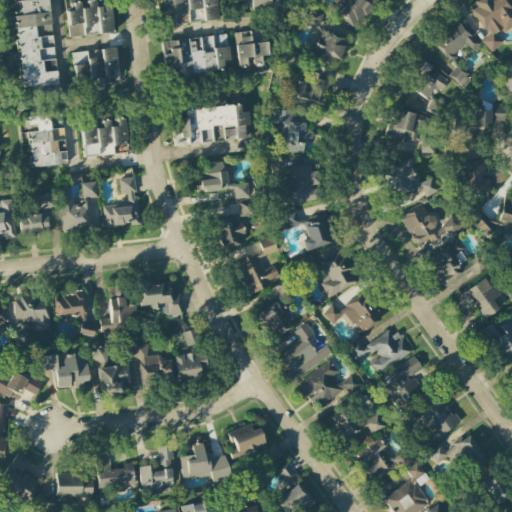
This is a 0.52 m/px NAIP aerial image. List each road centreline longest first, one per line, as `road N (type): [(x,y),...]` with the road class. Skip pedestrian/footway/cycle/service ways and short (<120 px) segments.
road 1 (residential): [(136,0),(156,156),(184,246),(230,335),(354,511)]
road 2 (residential): [(397,32),(358,110),(353,147),(363,216),(387,263),(511,432)]
road 3 (residential): [(47,429),(192,413),(261,380)]
road 4 (residential): [(191,257),(0,268)]
